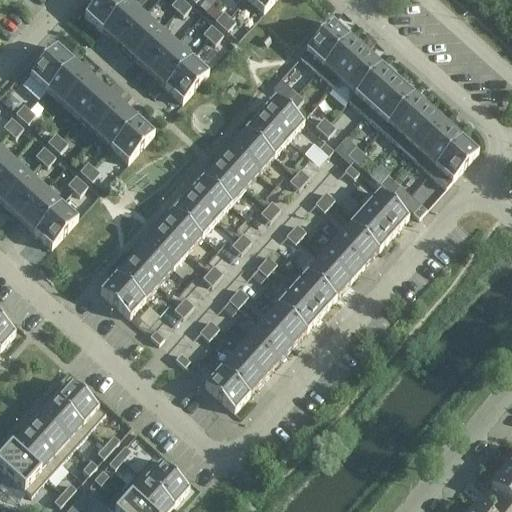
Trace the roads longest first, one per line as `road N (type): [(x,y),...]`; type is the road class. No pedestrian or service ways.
road 1 (residential): [(0,262),(225,460),(475,188)]
road 2 (residential): [(351,0),(511,141)]
road 3 (residential): [(409,511),(511,387)]
